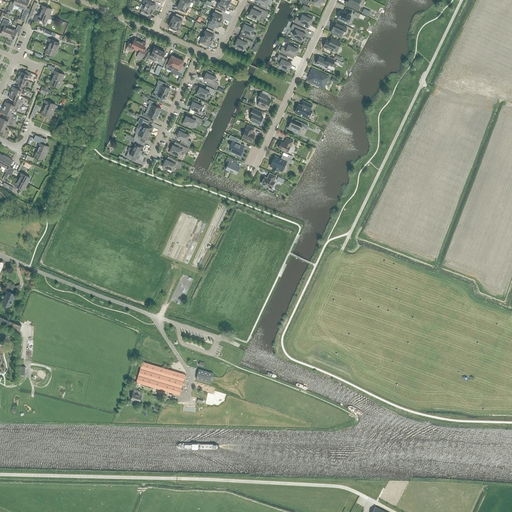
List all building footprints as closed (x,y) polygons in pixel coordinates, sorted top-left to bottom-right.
[(19,7),(21,0),(14,0),(13,2),(10,1),(7,9),(12,10),(14,5),(19,7)] [(26,15),(29,8),(26,7),(28,0),(21,0),(19,7),(24,9),(22,14),(24,14),(23,18),(25,18),(26,15)] [(154,10),(156,6),(155,5),(155,4),(153,3),(154,0),(146,0),(144,5),(154,10)] [(228,8),(230,4),(221,0),(219,0),(217,4),(218,5),(216,7),(223,10),(224,8),(226,9),(227,7),(228,8)] [(255,0),(256,0),(261,3),(260,6),(266,9),(267,6),(268,7),(270,0),(255,0)] [(358,6),(360,0),(348,0),(348,1),(347,1),(345,4),(358,10),(359,7),(358,6)] [(186,12),(188,7),(179,2),(177,6),(178,6),(177,8),(179,9),(178,12),(184,15),(186,12)] [(50,12),(51,9),(42,5),(39,12),(50,16),(51,12),(50,12)] [(152,14),(154,10),(144,5),(142,10),(140,13),(147,16),(148,13),(150,14),(151,13),(152,14)] [(265,17),(267,12),(259,8),(257,11),(252,9),(250,13),(248,17),(250,18),(250,17),(253,19),(254,17),(259,19),(261,15),(265,17)] [(350,22),(349,19),(351,16),(350,15),(352,11),(346,8),(344,13),(341,11),(338,18),(344,21),(345,23),(350,22)] [(221,22),(223,18),(222,18),(222,16),(220,15),(222,13),(215,10),(214,12),(211,18),(221,22)] [(48,19),(50,16),(39,12),(38,16),(35,15),(34,19),(39,22),(40,19),(46,22),(48,19)] [(180,25),(182,20),(183,17),(177,14),(176,17),(173,16),(173,17),(172,16),(170,20),(180,25)] [(313,17),(311,17),(308,15),(307,17),(302,15),(300,19),(296,17),(294,22),(302,26),(304,23),(309,25),(311,21),(313,17)] [(219,26),(221,22),(211,18),(209,23),(208,26),(214,29),(215,26),(218,27),(218,26),(219,26)] [(11,28),(7,26),(9,21),(4,19),(0,27),(0,28),(3,29),(1,34),(7,37),(11,28)] [(177,30),(180,25),(170,20),(168,24),(169,25),(169,26),(171,27),(169,30),(176,33),(177,30)] [(247,23),(245,22),(244,26),(242,30),(247,33),(246,36),(254,40),(256,35),(252,33),(254,29),(249,26),(250,25),(247,23)] [(345,31),(347,28),(336,23),(334,26),(333,26),(330,32),(341,37),(344,31),(345,32),(346,31),(345,31)] [(304,38),(305,34),(300,31),(301,28),(293,24),(291,29),(295,31),(293,35),(298,37),(297,39),(300,41),(302,42),(304,38)] [(19,33),(21,28),(22,26),(18,25),(16,30),(11,28),(7,37),(13,39),(16,32),(19,33)] [(212,41),(214,37),(213,36),(214,35),(212,34),(213,31),(207,28),(205,31),(203,36),(212,41)] [(211,45),(212,41),(203,36),(200,42),(199,45),(205,48),(207,45),(209,46),(210,44),(211,45)] [(58,46),(59,43),(48,38),(47,40),(49,41),(47,46),(57,50),(59,46),(58,46)] [(125,42),(124,48),(131,52),(133,49),(136,50),(140,41),(137,40),(138,39),(135,38),(133,43),(129,41),(128,44),(125,42)] [(251,47),(253,42),(245,38),(243,41),(238,39),(236,43),(234,47),(236,47),(239,49),(240,47),(245,49),(247,45),(251,47)] [(339,47),(338,47),(340,43),(333,39),(332,42),(326,40),(323,47),(333,51),(337,52),(339,47)] [(146,43),(143,42),(140,41),(136,50),(139,52),(137,55),(143,57),(145,52),(142,50),(146,43)] [(297,51),(299,47),(297,46),(297,47),(294,45),(293,47),(288,45),(286,49),(282,47),(280,52),(289,56),(290,53),(295,55),(297,51)] [(56,53),(57,50),(47,46),(45,52),(54,56),(56,53)] [(156,59),(160,50),(154,47),(151,53),(149,52),(146,57),(149,59),(150,56),(156,59)] [(162,58),(165,53),(160,50),(156,59),(159,60),(158,61),(159,63),(163,65),(165,60),(162,58)] [(290,68),(291,64),(286,61),(287,58),(279,54),(277,59),(281,61),(279,65),(284,67),(283,69),(286,71),(288,72),(290,68)] [(166,61),(163,67),(172,71),(178,59),(172,56),(170,60),(169,62),(166,61)] [(332,66),(335,60),(328,56),(326,60),(319,57),(318,58),(316,60),(316,62),(316,64),(326,69),(328,65),(332,66)] [(172,71),(171,72),(181,77),(185,69),(181,68),(182,65),(184,61),(178,59),(172,71)] [(64,74),(54,70),(53,70),(54,67),(48,65),(47,67),(51,69),(50,71),(53,73),(52,77),(62,81),(63,77),(62,77),(64,74)] [(325,84),(328,77),(312,69),(308,80),(320,86),(321,87),(322,87),(323,87),(324,86),(325,85),(325,84)] [(17,76),(26,80),(27,77),(30,78),(31,76),(30,75),(31,73),(25,70),(24,73),(19,71),(18,75),(17,74),(17,76)] [(214,82),(216,77),(211,75),(212,73),(209,72),(209,71),(207,71),(205,75),(206,75),(204,79),(209,81),(208,84),(216,88),(218,84),(214,82)] [(25,83),(26,80),(17,76),(16,78),(17,78),(15,82),(19,83),(18,86),(25,89),(26,86),(27,86),(28,84),(25,83)] [(60,84),(62,81),(52,77),(49,83),(58,87),(60,84)] [(170,89),(165,86),(162,85),(163,82),(159,80),(157,83),(159,83),(156,88),(168,94),(170,91),(169,91),(170,89)] [(23,93),(25,89),(18,86),(17,88),(12,86),(11,90),(10,90),(10,91),(19,95),(20,92),(23,93)] [(213,95),(215,90),(207,87),(205,90),(200,87),(198,91),(196,95),(198,96),(201,97),(202,95),(207,98),(209,93),(213,95)] [(167,97),(168,94),(156,88),(155,91),(154,91),(153,93),(153,92),(151,95),(159,99),(160,96),(166,99),(167,97)] [(267,99),(268,96),(269,93),(263,90),(261,93),(260,93),(259,96),(261,97),(257,105),(262,108),(262,106),(267,108),(270,101),(267,99)] [(18,98),(19,95),(10,91),(9,93),(10,93),(8,97),(15,99),(14,102),(19,104),(22,105),(23,102),(21,102),(22,100),(18,98)] [(43,107),(53,111),(55,108),(54,107),(55,104),(44,99),(43,102),(45,103),(43,107)] [(147,109),(159,114),(160,111),(161,109),(155,106),(156,103),(149,100),(148,103),(149,104),(148,105),(149,106),(147,109)] [(203,117),(205,113),(201,111),(203,106),(198,104),(199,102),(196,101),(196,100),(194,100),(192,104),(190,108),(196,110),(194,113),(203,117)] [(19,104),(14,102),(13,104),(5,101),(4,105),(3,105),(2,106),(12,110),(16,112),(19,104)] [(302,116),(308,119),(312,110),(311,110),(313,105),(303,101),(301,105),(299,104),(295,113),(298,114),(299,115),(301,116),(302,116)] [(11,113),(12,110),(2,106),(2,108),(1,112),(7,114),(6,117),(12,119),(14,120),(15,121),(17,117),(13,115),(14,114),(11,113)] [(52,114),(53,111),(43,107),(41,113),(50,117),(51,114),(52,114)] [(262,112),(255,109),(253,108),(250,114),(252,115),(250,120),(260,124),(263,117),(260,116),(262,112)] [(157,117),(159,114),(147,109),(145,113),(143,112),(142,115),(149,119),(151,116),(156,119),(157,117)] [(199,124),(201,119),(193,116),(192,119),(186,116),(184,120),(182,124),(184,125),(187,126),(188,124),(193,127),(195,122),(199,124)] [(12,119),(6,117),(5,119),(0,117),(0,123),(6,126),(7,123),(12,125),(14,120),(12,119)] [(137,128),(142,130),(150,134),(152,130),(151,130),(153,127),(148,125),(149,121),(140,117),(138,123),(139,123),(137,128)] [(291,121),(287,128),(291,130),(290,131),(294,133),(295,131),(299,133),(302,127),(303,127),(303,128),(307,129),(308,126),(308,125),(296,120),(294,123),(291,121)] [(5,129),(6,126),(0,123),(0,129),(1,130),(0,132),(0,134),(4,136),(3,136),(7,137),(9,133),(7,132),(8,130),(5,129)] [(252,133),(254,128),(247,125),(245,130),(242,137),(252,141),(255,135),(252,133)] [(187,140),(189,135),(184,133),(185,131),(182,130),(182,129),(180,129),(178,133),(179,133),(177,137),(182,139),(181,142),(189,146),(191,142),(187,140)] [(148,138),(150,134),(142,130),(139,135),(136,133),(134,138),(135,138),(140,141),(141,138),(146,141),(148,138)] [(49,146),(43,144),(45,139),(35,135),(33,140),(40,142),(37,149),(47,153),(48,150),(48,149),(49,146)] [(230,135),(228,139),(232,140),(229,146),(231,147),(232,147),(230,151),(232,153),(235,155),(235,154),(241,157),(243,152),(242,151),(244,146),(240,144),(238,142),(239,139),(230,135)] [(140,141),(135,138),(133,142),(133,143),(135,144),(133,149),(141,153),(143,149),(144,146),(142,145),(143,142),(140,141)] [(291,147),(293,141),(286,138),(284,143),(281,142),(278,148),(284,150),(284,151),(285,152),(286,152),(287,152),(290,146),(291,147)] [(186,153),(188,148),(180,145),(178,147),(173,145),(171,149),(169,153),(171,154),(174,155),(175,153),(180,156),(182,151),(186,153)] [(141,153),(133,149),(129,147),(127,150),(128,152),(126,157),(130,159),(131,156),(138,159),(139,156),(141,153)] [(46,156),(47,153),(37,149),(34,155),(44,159),(45,156),(46,156)] [(290,164),(292,160),(282,155),(281,159),(275,156),(270,166),(273,167),(272,169),(278,172),(279,170),(282,172),(283,170),(284,170),(285,170),(286,168),(285,167),(284,166),(286,162),(290,164)] [(7,156),(2,165),(6,168),(4,170),(6,172),(4,176),(7,177),(8,174),(12,167),(9,166),(12,160),(9,158),(10,158),(7,156)] [(240,167),(234,164),(236,161),(228,157),(225,163),(228,164),(227,167),(225,167),(224,171),(227,172),(230,171),(236,174),(240,167)] [(179,167),(181,163),(173,159),(171,162),(166,159),(164,164),(162,168),(164,168),(167,170),(168,168),(173,170),(175,166),(179,167)] [(28,180),(30,177),(21,172),(18,179),(27,184),(29,181),(28,180)] [(274,181),(276,176),(270,173),(268,177),(268,179),(265,177),(261,184),(271,188),(275,182),(274,181)] [(26,187),(27,184),(18,179),(16,183),(13,181),(12,183),(23,190),(25,186),(26,187)] [(10,307),(15,294),(12,293),(13,292),(11,291),(14,286),(8,283),(5,290),(7,291),(2,303),(10,307)] [(0,322),(19,331),(21,326),(0,316),(0,322)] [(140,368),(136,382),(139,383),(146,385),(151,387),(154,387),(156,388),(159,389),(179,395),(181,389),(182,386),(185,374),(178,372),(171,370),(142,362),(141,367),(140,368)] [(213,373),(199,369),(196,379),(210,383),(213,373)] [(140,402),(142,393),(138,392),(138,391),(134,390),(133,393),(131,399),(140,402)]
